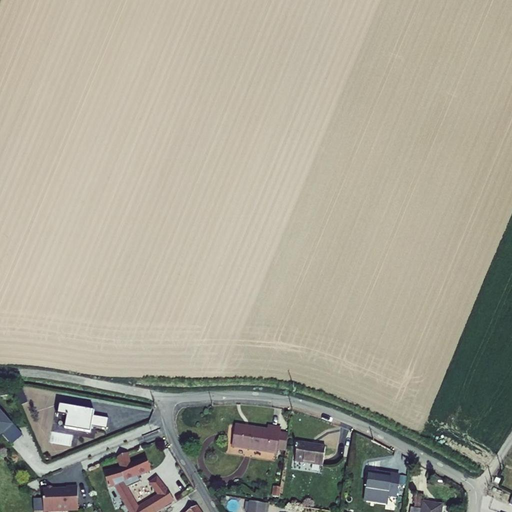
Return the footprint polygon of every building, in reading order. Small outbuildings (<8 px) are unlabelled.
[(0,397),(9,396),(7,388),(0,388),(0,397)] [(28,401),(23,390),(17,393),(22,403),(28,401)] [(104,428),(106,418),(90,415),(90,411),(89,410),(89,408),(60,403),(58,415),(68,417),(66,429),(89,433),(90,425),(104,428)] [(1,414),(11,426),(2,434),(12,445),(23,436),(3,412),(1,414)] [(0,413),(0,435),(2,434),(11,426),(1,414),(0,413)] [(277,450),(287,451),(289,434),(279,433),(279,429),(269,428),(268,431),(236,427),(233,448),(276,454),(277,450)] [(297,450),(296,463),(324,466),(326,447),(298,444),(298,446),(295,446),(295,450),(297,450)] [(127,454),(118,458),(122,468),(104,473),(108,488),(116,486),(121,497),(126,507),(127,506),(130,511),(155,511),(174,501),(157,479),(150,484),(159,495),(138,508),(126,489),(141,482),(138,476),(151,470),(145,458),(130,465),(127,454)] [(369,471),(365,502),(386,504),(386,497),(397,497),(399,475),(369,471)] [(58,511),(79,511),(78,487),(66,487),(66,490),(54,490),(54,488),(46,489),(46,491),(43,491),(44,511),(58,511)] [(441,511),(442,506),(424,503),(425,496),(417,495),(415,508),(412,508),(411,511),(441,511)] [(264,511),(265,505),(250,502),(250,503),(248,511),(264,511)]
